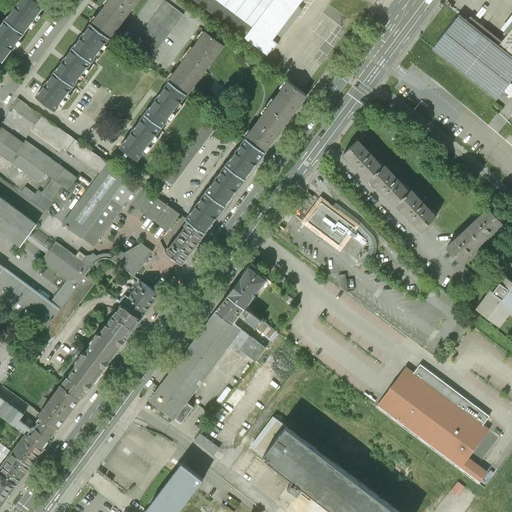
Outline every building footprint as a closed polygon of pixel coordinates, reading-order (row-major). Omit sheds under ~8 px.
[(0,59),(3,61),(13,47),(44,6),(35,0),(19,0),(16,6),(5,20),(6,20),(0,27),(0,59)] [(110,38),(129,13),(111,0),(108,0),(91,24),(110,38)] [(111,0),(129,13),(137,0),(111,0)] [(192,0),(266,56),(272,49),(274,51),(278,45),(272,41),(303,0),(192,0)] [(131,47),(149,60),(182,16),(164,3),(131,47)] [(498,100),(511,82),(511,57),(500,47),(461,16),(434,49),(498,100)] [(91,24),(73,48),(92,62),(110,38),(91,24)] [(205,31),(187,55),(206,70),(224,45),(205,31)] [(511,31),(500,47),(511,57),(511,31)] [(73,48),(55,73),(74,87),(92,62),(73,48)] [(188,95),(206,70),(187,55),(168,80),(170,81),(186,93),(188,95)] [(56,112),(74,87),(55,73),(36,98),(56,112)] [(170,81),(145,114),(162,126),(186,93),(170,81)] [(287,83),(269,108),(287,121),(296,109),(306,96),(287,83)] [(18,104),(42,121),(48,113),(24,95),(18,104)] [(276,137),(287,121),(269,108),(246,139),(264,153),(276,137)] [(100,174),(108,163),(48,113),(42,121),(40,123),(100,174)] [(137,159),(162,126),(145,114),(121,147),(137,159)] [(205,122),(164,178),(174,185),(215,129),(205,122)] [(24,143),(0,126),(0,155),(38,183),(45,174),(52,179),(42,193),(38,190),(35,194),(25,187),(21,193),(47,212),(64,187),(68,190),(77,178),(25,141),(24,143)] [(238,150),(226,166),(244,180),(264,153),(246,139),(238,150)] [(369,181),(370,180),(383,167),(358,140),(343,154),(369,181)] [(100,174),(63,224),(83,238),(127,177),(108,163),(100,174)] [(395,206),(397,204),(410,192),(385,165),(383,167),(370,180),(395,206)] [(219,176),(206,194),(224,207),(244,180),(226,166),(219,176)] [(179,215),(127,177),(83,238),(94,246),(127,201),(168,231),(179,215)] [(412,190),(410,192),(397,204),(422,231),(437,217),(412,190)] [(207,231),(224,207),(206,194),(199,204),(189,217),(186,221),(189,223),(204,234),(207,231)] [(37,224),(0,196),(0,230),(21,246),(37,224)] [(358,226),(321,199),(304,223),(341,250),(358,226)] [(489,207),(468,227),(482,243),(503,223),(489,207)] [(181,266),(204,234),(189,223),(166,255),(181,266)] [(461,262),(482,243),(468,227),(446,247),(461,262)] [(41,261),(67,280),(76,287),(84,276),(91,267),(75,256),(55,241),(41,261)] [(141,244),(124,253),(118,249),(114,255),(111,259),(134,277),(153,252),(141,244)] [(79,251),(75,256),(91,267),(94,263),(97,261),(101,259),(105,258),(108,259),(111,259),(114,255),(111,254),(108,254),(105,254),(102,254),(99,255),(97,256),(93,253),(92,255),(91,255),(86,256),(79,251)] [(0,264),(0,299),(44,331),(60,309),(51,302),(5,268),(0,264)] [(258,270),(251,264),(228,296),(246,310),(268,280),(257,271),(258,270)] [(346,275),(338,276),(340,287),(348,293),(346,275)] [(95,283),(84,276),(76,287),(60,309),(44,331),(54,339),(95,283)] [(511,282),(504,276),(493,292),(491,290),(477,309),(499,326),(511,309),(511,282)] [(67,280),(51,302),(60,309),(76,287),(67,280)] [(142,280),(124,304),(142,318),(160,294),(142,280)] [(240,317),(246,310),(228,296),(216,311),(234,325),(240,317)] [(124,304),(63,385),(81,398),(142,318),(124,304)] [(275,331),(246,310),(240,317),(270,339),(275,331)] [(266,348),(234,325),(216,311),(149,401),(174,419),(175,417),(186,402),(231,342),(256,361),(266,348)] [(406,368),(378,406),(480,483),(488,472),(469,458),(490,431),(406,368)] [(40,415),(41,417),(57,429),(81,398),(63,385),(40,415)] [(0,415),(26,435),(29,437),(30,436),(31,434),(29,433),(31,430),(18,420),(23,414),(0,396),(0,415)] [(192,407),(186,402),(175,417),(182,422),(192,407)] [(251,446),(264,456),(287,426),(275,416),(251,446)] [(31,434),(30,436),(44,446),(57,429),(41,417),(31,430),(29,433),(31,434)] [(398,511),(287,426),(264,456),(294,479),(288,487),(293,491),(297,494),(304,486),(336,511),(398,511)] [(220,449),(200,434),(195,441),(214,456),(220,449)] [(26,435),(13,452),(30,465),(44,446),(30,436),(29,437),(26,435)] [(0,468),(13,452),(0,441),(0,468)] [(13,452),(0,468),(0,471),(16,483),(30,465),(13,452)] [(182,463),(147,510),(149,511),(178,511),(204,479),(182,463)] [(0,471),(0,493),(5,497),(16,483),(0,471)]
